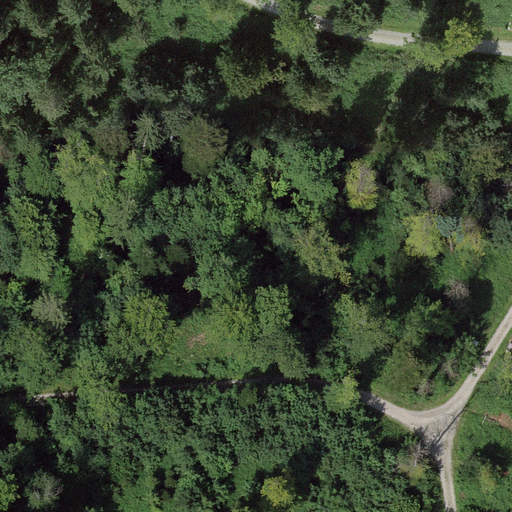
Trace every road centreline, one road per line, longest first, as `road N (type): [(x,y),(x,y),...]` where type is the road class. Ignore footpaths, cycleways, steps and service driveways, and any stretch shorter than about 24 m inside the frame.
road 1 (track): [(287,380),(0,395)]
road 2 (track): [(257,0),(329,25),(511,46)]
road 3 (track): [(450,511),(438,432),(356,389),(287,380)]
road 4 (track): [(438,432),(511,310)]
